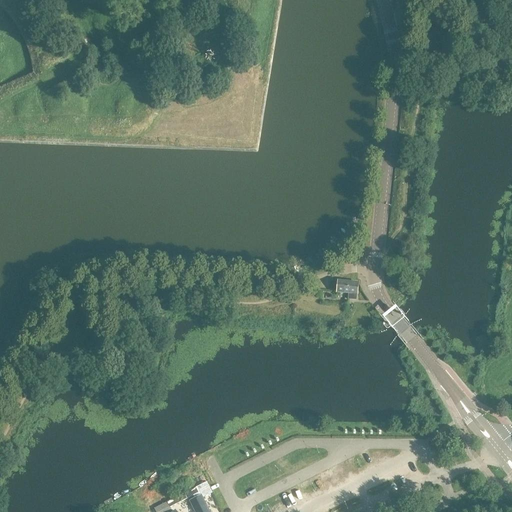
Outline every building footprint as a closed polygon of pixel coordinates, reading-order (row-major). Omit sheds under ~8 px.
[(272,0),(275,0),(262,77),(266,78),(267,69),(278,0),(272,0)] [(434,32),(429,38),(430,40),(438,47),(444,52),(448,48),(456,39),(448,31),(441,25),(437,29),(434,32)] [(175,36),(165,44),(152,27),(142,36),(182,84),(179,86),(181,90),(211,65),(209,62),(206,64),(195,52),(191,55),(175,36)] [(88,47),(86,43),(80,46),(79,46),(76,47),(42,61),(39,62),(39,63),(38,63),(33,65),(30,67),(31,72),(28,73),(26,74),(27,76),(27,77),(21,79),(19,81),(18,79),(17,78),(14,79),(15,81),(15,82),(0,88),(0,91),(16,84),(27,104),(25,128),(22,136),(22,137),(22,138),(24,139),(25,139),(26,139),(31,129),(34,129),(31,137),(31,138),(32,138),(32,139),(34,139),(34,140),(35,140),(36,139),(40,129),(44,129),(40,137),(40,138),(41,138),(41,139),(42,139),(43,140),(44,140),(45,140),(45,139),(50,130),(53,130),(50,138),(50,139),(51,139),(51,140),(52,140),(53,140),(54,140),(55,140),(59,130),(62,130),(59,138),(59,139),(60,140),(61,141),(62,141),(63,141),(64,140),(68,131),(72,131),(68,139),(178,143),(178,140),(101,137),(103,103),(103,99),(103,96),(103,92),(103,90),(102,90),(103,75),(101,75),(100,90),(99,90),(99,92),(99,96),(99,99),(99,103),(97,137),(75,136),(75,127),(30,125),(31,103),(23,89),(26,88),(35,84),(30,75),(34,74),(33,70),(40,68),(40,67),(41,67),(44,66),(44,65),(77,51),(77,52),(81,50),(88,47)] [(69,80),(54,88),(61,101),(75,93),(69,80)] [(357,294),(358,283),(338,281),(337,292),(348,293),(348,299),(356,300),(357,294)] [(323,289),(323,297),(334,298),(335,290),(323,289)] [(317,295),(295,293),(295,301),(317,303),(317,295)] [(142,322),(146,297),(138,296),(134,320),(142,322)] [(185,490),(188,496),(198,491),(195,485),(185,490)] [(166,500),(169,506),(179,500),(177,495),(166,500)] [(156,506),(159,511),(166,507),(164,503),(156,506)]
